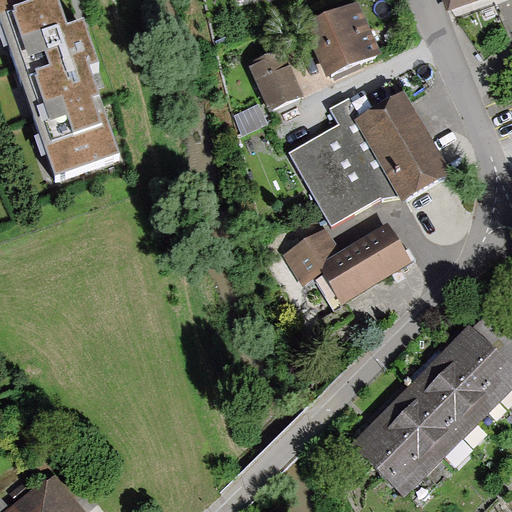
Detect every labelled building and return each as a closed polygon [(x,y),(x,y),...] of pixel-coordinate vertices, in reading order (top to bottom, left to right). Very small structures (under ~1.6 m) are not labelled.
[(59,0),(10,16),(68,198),(140,175),(118,105),(105,109),(70,0),(59,0)] [(442,0),(445,9),(472,0),(442,0)] [(356,1),(302,27),(326,79),(381,53),(356,1)] [(254,65),(250,67),(270,112),(304,97),(296,78),(282,49),(253,62),(254,65)] [(339,125),(290,154),(331,226),(381,198),(398,195),(403,200),(451,173),(404,91),(360,117),(350,99),(330,109),(339,125)] [(258,105),(235,116),(241,137),(268,124),(258,105)] [(326,229),(283,255),(300,284),(324,270),(342,300),(409,260),(387,224),(340,252),(326,229)] [(376,415),(348,442),(402,496),(511,389),(511,354),(478,319),(457,339),(451,345),(423,371),(417,377),(383,409),(376,415)] [(85,511),(53,471),(3,511),(85,511)] [(511,511),(511,495),(499,507),(504,511),(511,511)]
